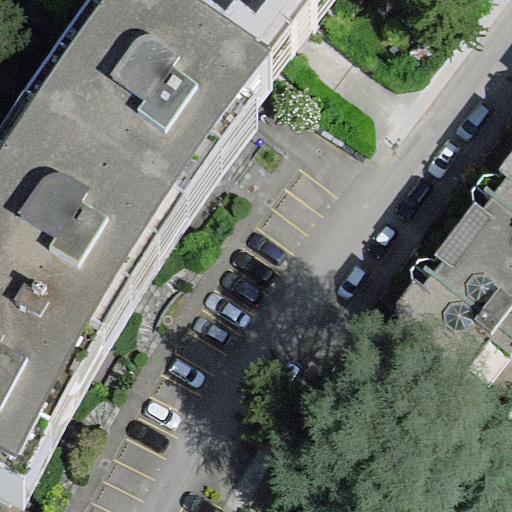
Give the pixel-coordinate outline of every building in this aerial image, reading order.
[(343,0),(143,0),(130,16),(265,103),(271,95),(291,69),(320,31),(343,0)] [(265,103),(130,16),(117,9),(25,135),(170,231),(265,103)] [(170,231),(25,135),(0,174),(0,313),(86,364),(170,231)] [(511,175),(484,211),(511,231),(511,175)] [(511,231),(484,211),(425,290),(511,356),(511,231)] [(511,356),(425,290),(397,325),(402,353),(462,398),(465,394),(509,426),(511,421),(511,356)] [(86,364),(0,313),(0,501),(10,507),(86,364)]
